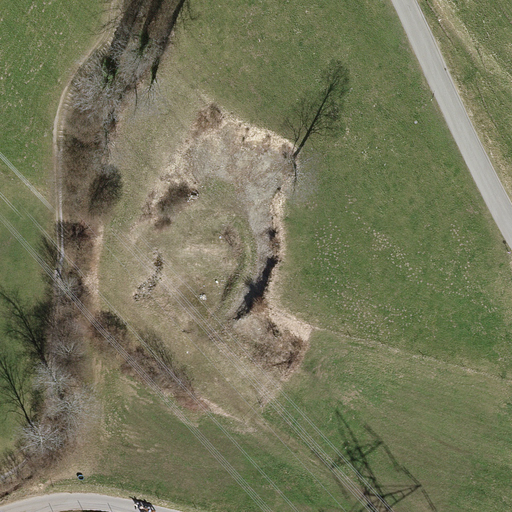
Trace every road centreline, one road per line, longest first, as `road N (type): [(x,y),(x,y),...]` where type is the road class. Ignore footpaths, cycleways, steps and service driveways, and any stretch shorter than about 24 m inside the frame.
road 1 (tertiary): [(402,0),(511,229)]
road 2 (residential): [(146,511),(88,501),(14,511)]
